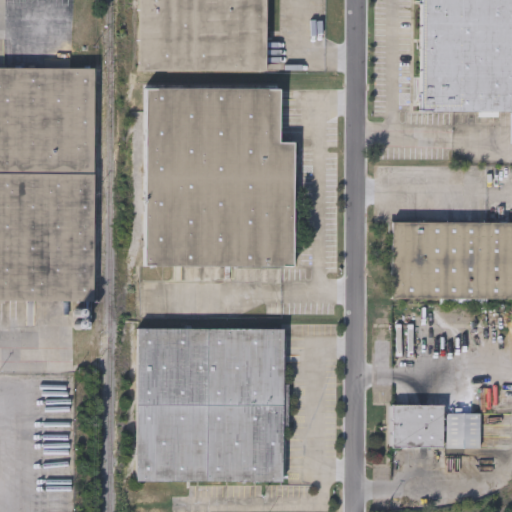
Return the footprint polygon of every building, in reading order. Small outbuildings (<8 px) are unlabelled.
[(264,0),(264,71),(136,71),(136,0),(264,0)] [(511,0),(511,111),(419,111),(419,0),(511,0)] [(0,68),(91,68),(91,302),(0,301),(0,68)] [(141,266),(143,85),(278,86),(277,143),(291,143),(290,267),(141,266)] [(511,299),(390,299),(390,221),(511,221),(511,299)] [(134,481),(135,329),(281,329),(281,481),(134,481)] [(441,448),(388,448),(389,405),(441,405),(441,448)]
